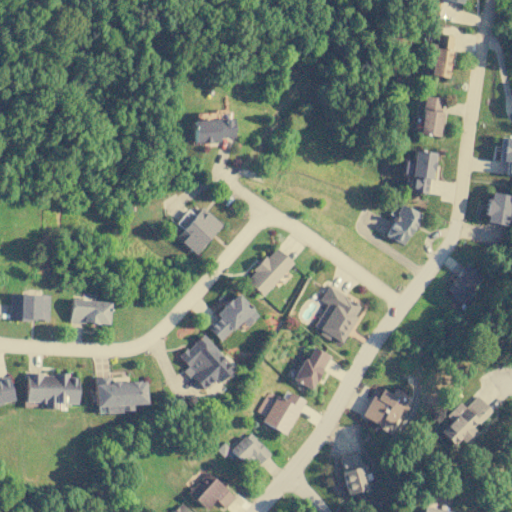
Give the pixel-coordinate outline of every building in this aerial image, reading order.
[(447,77),(452,35),(436,33),(435,43),(426,42),(424,59),(429,60),(428,74),(447,77)] [(437,136),(441,97),(421,95),(418,134),(437,136)] [(191,142),(217,141),(217,137),(231,136),(231,118),(190,120),(191,142)] [(505,174),(511,174),(511,137),(499,136),(497,160),(506,161),(505,174)] [(433,152),(412,149),(410,161),(401,159),(399,174),(409,175),(407,191),(427,194),(433,152)] [(506,224),(509,194),(486,192),(483,222),(506,224)] [(405,244),(417,211),(397,204),(385,237),(405,244)] [(194,253),(220,225),(200,207),(174,236),(194,253)] [(243,279),(260,295),(290,262),(273,246),(243,279)] [(442,290),(459,304),(480,277),(463,264),(442,290)] [(338,342),(360,305),(325,286),(318,300),(324,303),(311,328),(327,337),(328,336),(338,342)] [(46,320),(47,294),(8,293),(7,319),(46,320)] [(256,315),(235,293),(214,313),(217,316),(206,327),(218,340),(240,320),(245,325),(256,315)] [(107,324),(109,301),(69,298),(67,320),(107,324)] [(218,382),(233,368),(201,334),(177,356),(186,366),(182,369),(201,389),(214,378),(218,382)] [(293,380),(312,388),(326,354),(307,346),(293,380)] [(75,403),(76,375),(24,373),(23,402),(53,403),(53,402),(75,403)] [(0,401),(12,399),(6,375),(0,376),(0,401)] [(92,377),(94,406),(102,405),(102,412),(130,410),(130,403),(144,403),(143,380),(109,381),(109,376),(92,377)] [(380,388),(376,397),(369,395),(360,416),(380,426),(382,421),(392,425),(397,412),(403,415),(407,406),(403,404),(407,395),(392,387),(390,392),(380,388)] [(258,420),(281,434),(301,400),(284,390),(278,401),(264,392),(254,411),(261,415),(258,420)] [(444,415),(449,420),(439,431),(451,444),(458,437),(462,441),(475,430),(472,427),(490,410),(476,394),(463,407),(458,401),(444,415)] [(257,464),(268,452),(246,431),(228,450),(243,465),(250,457),(257,464)] [(335,457),(346,494),(366,488),(356,451),(335,457)] [(203,509),(212,499),(223,508),(233,496),(204,471),(185,493),(203,509)] [(169,511),(189,511),(180,502),(169,511)]
